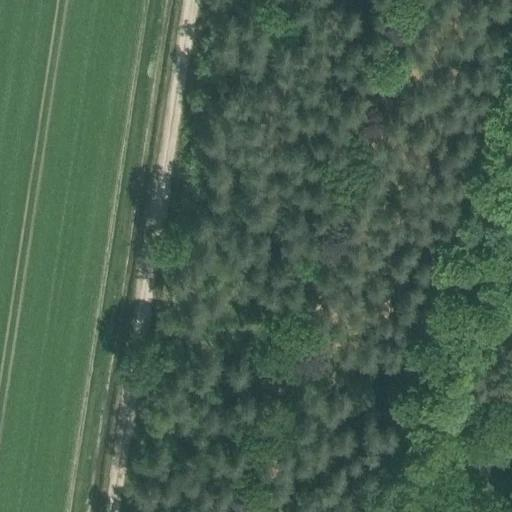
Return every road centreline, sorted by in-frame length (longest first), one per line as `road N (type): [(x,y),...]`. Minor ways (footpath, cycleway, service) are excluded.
road 1 (track): [(108,511),(184,0)]
road 2 (track): [(386,511),(511,142)]
